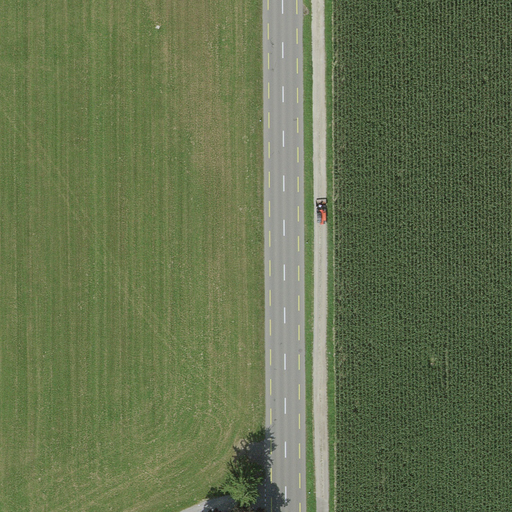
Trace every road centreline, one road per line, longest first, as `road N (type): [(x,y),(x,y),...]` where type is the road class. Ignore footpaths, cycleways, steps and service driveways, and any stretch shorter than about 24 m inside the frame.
road 1 (track): [(319,0),(325,511)]
road 2 (secondary): [(287,511),(283,0)]
